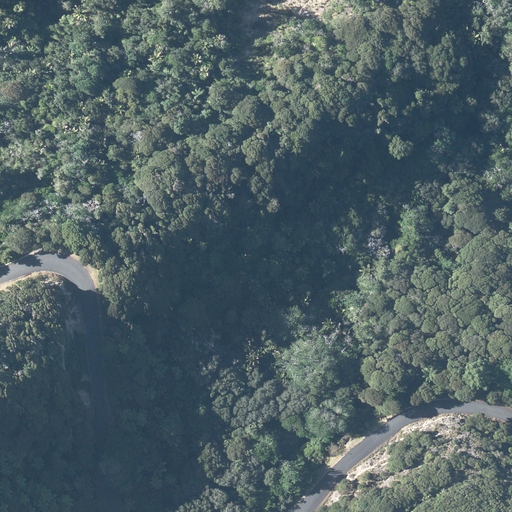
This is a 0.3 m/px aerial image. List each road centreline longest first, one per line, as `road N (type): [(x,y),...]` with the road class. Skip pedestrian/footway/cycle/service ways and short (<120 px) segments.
road 1 (unclassified): [(103,511),(84,477),(87,386),(64,288),(20,261),(0,266)]
road 2 (unclassified): [(511,422),(435,396),(371,425),(286,511)]
